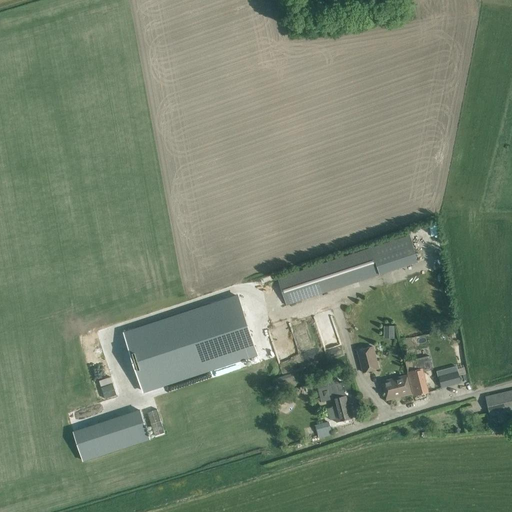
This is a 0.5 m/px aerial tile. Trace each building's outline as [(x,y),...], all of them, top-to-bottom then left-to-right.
[(419,262),(410,235),(278,278),(286,306),(419,262)] [(239,296),(124,334),(143,391),(257,354),(239,296)] [(384,326),(384,338),(395,339),(395,326),(384,326)] [(379,369),(373,346),(357,351),(363,373),(379,369)] [(429,356),(406,362),(407,367),(414,393),(415,393),(416,396),(428,392),(426,383),(423,371),(433,368),(430,358),(430,356),(429,356)] [(458,373),(446,376),(448,385),(461,382),(458,373)] [(293,374),(274,380),(275,384),(276,389),(277,392),(297,386),(293,374)] [(406,375),(382,381),(384,386),(385,390),(387,400),(411,394),(406,375)] [(318,388),(337,383),(336,376),(316,381),(318,388)] [(491,416),(511,410),(511,390),(486,397),(486,398),(489,406),(491,416)] [(333,407),(327,409),(330,420),(336,419),(337,423),(352,419),(348,403),(347,403),(345,396),(336,398),(335,399),(331,400),(333,407)] [(133,444),(150,439),(140,410),(124,416),(133,444)] [(331,429),(329,421),(315,425),(317,433),(331,429)]
